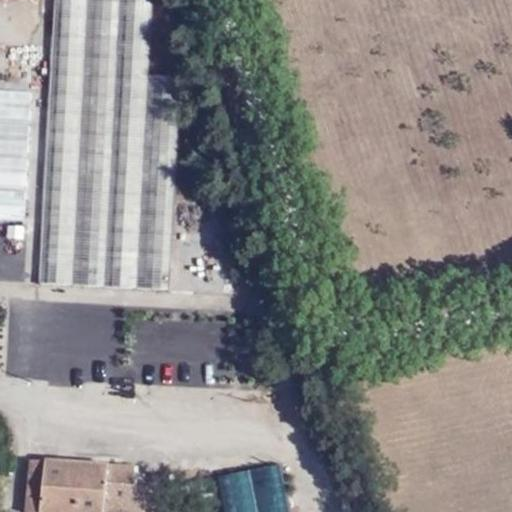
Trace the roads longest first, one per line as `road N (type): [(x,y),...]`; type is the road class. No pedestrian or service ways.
road 1 (unknown): [(0,31),(34,40),(49,57),(35,290)]
road 2 (unknown): [(35,290),(257,291)]
